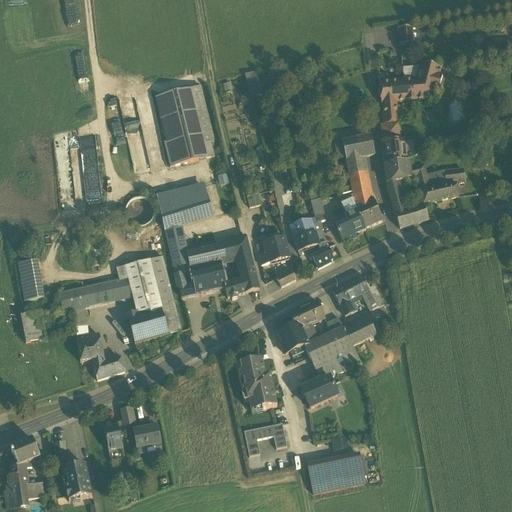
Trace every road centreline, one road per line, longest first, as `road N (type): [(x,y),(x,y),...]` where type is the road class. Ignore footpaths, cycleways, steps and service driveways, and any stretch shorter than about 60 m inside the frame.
road 1 (secondary): [(0,439),(138,381),(349,268),(432,234),(511,214)]
road 2 (track): [(269,309),(198,0)]
road 3 (track): [(86,0),(111,220)]
